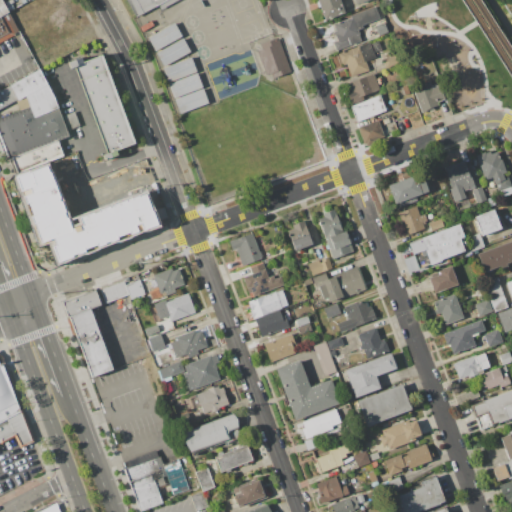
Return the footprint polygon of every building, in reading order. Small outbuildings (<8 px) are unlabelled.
[(0,0),(2,0),(8,11),(0,15),(0,0)] [(127,0),(175,0),(161,8),(158,4),(136,16),(127,0)] [(317,0),(340,0),(345,12),(325,20),(320,7),(319,7),(317,2),(318,1),(317,0)] [(367,0),(347,8),(343,0),(367,0)] [(351,15),(375,6),(379,18),(356,27),(362,41),(336,51),(333,42),(337,40),(334,32),(336,31),(333,24),(351,17),(351,15)] [(0,16),(4,14),(15,34),(0,41),(0,16)] [(140,26),(151,20),(154,25),(143,31),(140,26)] [(375,26),(385,22),(388,32),(379,35),(375,26)] [(147,38),(174,23),(181,36),(154,51),(147,38)] [(258,44),(277,37),(289,71),(271,78),(269,73),(265,75),(256,51),(260,49),(258,44)] [(155,53),(183,38),(190,52),(162,67),(155,53)] [(337,53),(369,42),(375,58),(366,61),(369,71),(351,78),(346,65),(342,66),(337,53)] [(66,62),(81,56),(83,61),(101,54),(135,141),(117,148),(119,153),(104,159),(102,154),(106,153),(73,67),(69,68),(66,62)] [(383,60),(396,55),(399,64),(386,68),(383,60)] [(163,68),(191,57),(197,72),(168,82),(163,68)] [(9,159),(6,159),(0,142),(0,117),(30,106),(26,96),(0,109),(0,89),(39,69),(57,103),(69,137),(58,141),(9,159)] [(169,83),(197,72),(203,87),(174,98),(169,83)] [(347,83),(373,74),(379,90),(362,96),(363,100),(351,104),(347,91),(350,90),(347,83)] [(413,92),(420,89),(418,85),(429,81),(431,85),(437,83),(445,103),(433,107),(434,109),(422,113),(413,92)] [(402,87),(407,85),(410,93),(404,95),(402,87)] [(174,99),(203,88),(208,103),(180,113),(174,99)] [(351,106),(379,95),(385,110),(373,115),(374,120),(369,122),(367,117),(357,122),(351,106)] [(64,115),(74,111),(83,135),(73,139),(64,115)] [(358,127),(392,116),(393,127),(392,131),(384,137),(365,144),(358,127)] [(58,141),(63,155),(14,173),(9,159),(58,141)] [(476,154),(485,151),(486,152),(490,150),(491,154),(497,151),(500,160),(502,159),(507,173),(503,174),(505,178),(508,176),(511,187),(511,193),(500,198),(495,185),(490,187),(487,179),(486,180),(476,154)] [(443,167),(464,160),(474,187),(463,191),(466,198),(454,202),(449,189),(451,189),(443,167)] [(48,239),(39,242),(14,176),(46,165),(67,221),(144,193),(155,224),(56,261),(48,239)] [(387,185),(422,174),(428,191),(416,195),(417,201),(399,207),(397,202),(393,204),(387,185)] [(472,190),(481,187),(486,199),(476,202),(472,190)] [(397,213),(416,206),(419,215),(424,213),(426,220),(422,222),(424,228),(405,235),(397,213)] [(319,218),(324,216),(323,212),(334,209),(342,231),(346,230),(354,253),(332,260),(319,218)] [(475,216),(494,209),(501,228),(482,236),(475,216)] [(428,223),(441,219),(443,227),(430,231),(428,223)] [(304,220),(312,246),(310,247),(312,252),(306,254),(304,247),(294,250),(287,230),(293,228),(292,224),(304,220)] [(407,243),(459,224),(464,237),(459,238),(464,252),(417,270),(407,243)] [(252,232),(262,259),(242,266),(236,250),(231,252),(227,241),(252,232)] [(470,236),(479,233),(483,245),(475,248),(470,236)] [(477,253),(511,240),(511,260),(507,262),(508,265),(500,268),(499,265),(484,271),(477,253)] [(312,275),(308,263),(310,262),(310,261),(316,259),(316,260),(318,260),(319,263),(324,261),(323,258),(328,256),(332,268),(312,275)] [(243,277),(253,274),(251,267),(263,263),(268,277),(274,275),(275,278),(281,276),(284,287),(251,298),(243,277)] [(311,279),(325,274),(327,278),(358,266),(366,288),(341,299),(341,297),(327,303),(325,298),(323,298),(319,288),(316,289),(311,279)] [(433,292),(428,278),(440,273),(439,271),(451,266),(457,283),(433,292)] [(153,275),(172,268),(172,270),(179,268),(185,285),(179,287),(179,290),(166,295),(165,292),(160,294),(162,297),(151,300),(147,289),(152,287),(149,281),(155,279),(153,275)] [(497,276),(508,306),(495,311),(484,281),(497,276)] [(139,279),(145,295),(132,300),(126,284),(139,279)] [(99,290),(123,281),(128,295),(104,304),(99,290)] [(69,317),(63,301),(96,289),(102,304),(90,309),(69,317)] [(246,302),(282,289),(288,306),(252,318),(250,312),(251,312),(250,308),(249,308),(246,302)] [(170,321),(168,316),(157,320),(153,311),(155,310),(153,304),(166,299),(166,301),(188,293),(195,312),(170,321)] [(454,293),(463,317),(445,323),(441,312),(436,314),(432,301),(454,293)] [(311,299),(318,298),(323,302),(325,306),(314,309),(311,299)] [(475,304),(489,299),(493,311),(480,316),(475,304)] [(340,332),(336,323),(347,319),(343,309),(365,300),(367,306),(370,305),(375,318),(340,332)] [(324,308),(337,304),(340,313),(327,318),(324,308)] [(498,313),(511,307),(511,329),(505,332),(498,313)] [(90,309),(110,360),(113,369),(91,377),(88,368),(69,317),(90,309)] [(255,319),(280,310),(282,317),(286,315),(290,326),(261,337),(255,319)] [(295,320),(307,317),(309,322),(297,326),(295,320)] [(442,334),(481,319),(485,329),(478,332),(479,334),(472,337),(475,347),(454,355),(450,344),(446,345),(442,334)] [(167,320),(171,329),(161,333),(158,324),(167,320)] [(297,326),(309,322),(311,331),(300,334),(297,326)] [(145,328),(157,324),(160,331),(147,335),(145,328)] [(357,334),(375,328),(380,340),(384,339),(388,351),(367,359),(357,334)] [(169,343),(177,340),(176,336),(195,329),(196,333),(202,330),(208,345),(197,349),(199,353),(191,356),(190,352),(175,358),(169,343)] [(484,334),(498,329),(502,342),(488,347),(484,334)] [(148,338),(160,334),(164,347),(152,351),(148,338)] [(263,343),(290,334),(296,353),(269,362),(263,343)] [(326,341),(341,336),(344,345),(329,350),(326,341)] [(313,346),(325,341),(336,371),(324,375),(313,346)] [(508,351),(511,359),(511,361),(503,365),(499,355),(508,351)] [(453,362),(484,352),(490,368),(476,372),(477,375),(469,378),(468,375),(459,378),(453,362)] [(184,365),(216,353),(220,362),(215,364),(221,379),(189,391),(183,374),(187,372),(184,365)] [(345,369),(391,353),(396,368),(376,376),(380,388),(356,397),(345,369)] [(275,368),(300,359),(310,387),(331,379),(340,403),(295,420),(275,368)] [(159,369),(180,361),(184,371),(171,376),(172,379),(163,382),(159,369)] [(0,364),(2,364),(32,441),(19,446),(15,436),(0,443),(0,364)] [(476,377),(506,366),(508,372),(506,372),(510,384),(500,388),(499,385),(482,391),(476,377)] [(196,394),(207,389),(207,388),(218,384),(220,388),(223,387),(230,403),(219,407),(219,409),(210,413),(210,411),(203,413),(196,394)] [(357,401),(402,384),(411,409),(366,426),(357,401)] [(464,394),(477,389),(480,397),(467,402),(464,394)] [(471,405),(511,390),(511,418),(498,424),(497,421),(492,423),(493,426),(480,431),(471,405)] [(300,422),(335,409),(341,425),(306,438),(300,422)] [(179,416),(189,413),(190,419),(181,422),(179,416)] [(182,431),(232,413),(237,419),(237,428),(241,439),(224,445),(223,442),(190,454),(182,431)] [(380,452),(375,437),(383,434),(382,430),(401,423),(402,425),(415,420),(421,437),(380,452)] [(511,477),(508,479),(507,478),(497,481),(491,467),(509,460),(500,437),(510,433),(509,431),(511,430),(511,477)] [(303,441),(316,437),(319,446),(306,450),(303,441)] [(315,458),(330,454),(328,449),(348,443),(351,452),(345,454),(346,457),(341,458),(343,464),(320,472),(315,458)] [(383,460),(425,444),(428,451),(431,450),(433,455),(430,457),(432,461),(408,470),(407,467),(401,469),(402,472),(390,477),(383,460)] [(215,457),(247,445),(253,460),(220,472),(215,457)] [(157,456),(154,449),(130,459),(133,465),(157,456)] [(352,456),(365,451),(369,462),(357,467),(352,456)] [(368,454),(377,452),(379,458),(370,461),(368,454)] [(124,468),(160,456),(163,464),(179,459),(191,493),(139,511),(124,468)] [(207,467),(215,487),(204,491),(196,471),(207,467)] [(367,473),(373,471),(378,485),(372,487),(367,473)] [(316,484),(335,476),(343,496),(337,499),(336,497),(320,504),(317,498),(322,496),(321,492),(319,492),(316,484)] [(400,511),(394,497),(421,487),(419,482),(435,476),(444,502),(416,511),(400,511)] [(380,483),(399,477),(403,488),(384,494),(380,483)] [(232,489),(260,479),(267,497),(239,507),(232,489)] [(498,485),(511,480),(511,510),(511,511),(507,500),(504,501),(498,485)] [(190,496),(201,492),(207,506),(196,511),(190,496)] [(333,511),(331,504),(356,496),(362,494),(364,501),(366,507),(351,511),(333,511)] [(37,511),(56,502),(59,511),(37,511)]
